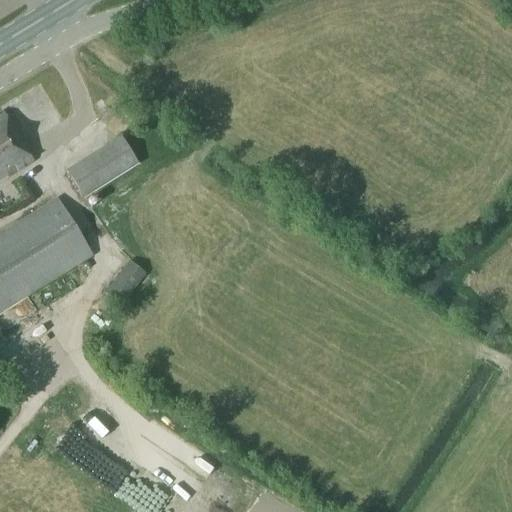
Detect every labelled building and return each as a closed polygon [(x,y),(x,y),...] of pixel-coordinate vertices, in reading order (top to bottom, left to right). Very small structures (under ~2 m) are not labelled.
[(0,184),(34,164),(2,112),(0,113),(0,184)] [(137,164),(120,137),(66,171),(83,198),(137,164)] [(87,203),(87,205),(89,206),(90,206),(92,206),(93,206),(95,205),(95,204),(96,202),(96,201),(95,199),(94,198),(93,197),(91,197),(90,197),(88,198),(87,199),(86,200),(86,202),(87,203)] [(56,199),(0,234),(0,313),(91,256),(56,199)] [(145,274),(129,261),(104,293),(120,305),(145,274)]
